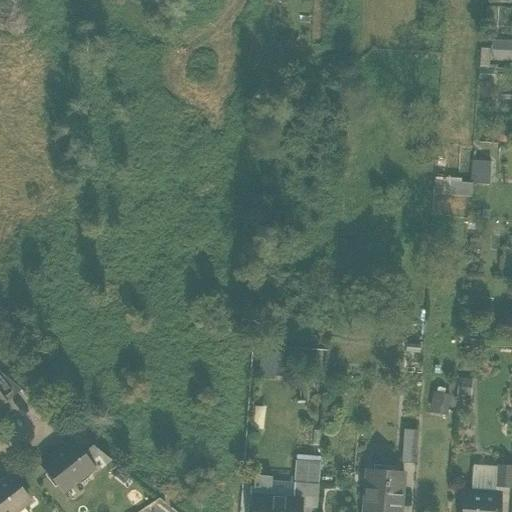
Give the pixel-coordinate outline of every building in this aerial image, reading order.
[(486,6),(484,32),(495,32),(497,7),(486,6)] [(511,40),(490,40),(490,49),(489,60),(511,60),(511,40)] [(478,67),(489,68),(489,60),(490,49),(478,49),(478,67)] [(470,183),(489,185),(491,162),(471,160),(470,183)] [(468,183),(434,181),(433,195),(468,197),(468,183)] [(259,351),(258,374),(281,376),(283,353),(259,351)] [(0,396),(5,403),(21,391),(0,374),(0,396)] [(457,378),(456,395),(470,396),(471,379),(457,378)] [(432,391),(428,413),(446,416),(450,394),(432,391)] [(401,464),(415,465),(417,436),(402,435),(401,464)] [(41,465),(61,489),(72,480),(75,483),(91,469),(93,467),(82,454),(74,444),(61,455),(58,451),(41,465)] [(91,469),(94,473),(110,460),(92,446),(82,454),(93,467),(91,469)] [(293,484),(317,486),(319,463),(295,461),(293,482),(293,484)] [(496,496),(497,487),(498,467),(472,465),(470,494),(496,496)] [(497,487),(510,488),(511,467),(498,467),(497,487)] [(367,470),(366,489),(372,490),(374,471),(367,470)] [(363,511),(401,511),(404,473),(374,471),(372,490),(366,489),(363,511)] [(271,481),(271,477),(254,476),(252,501),(265,502),(266,498),(270,498),(271,481)] [(0,511),(10,511),(19,505),(26,498),(8,477),(0,483),(0,511)] [(293,482),(271,481),(270,498),(292,500),(293,484),(293,482)] [(292,500),(300,500),(300,507),(316,508),(317,486),(293,484),(292,500)] [(461,511),(498,511),(500,496),(496,496),(470,494),(463,493),(461,511)] [(251,511),(299,511),(300,507),(300,500),(292,500),(270,498),(266,498),(265,502),(252,501),(251,511)]
